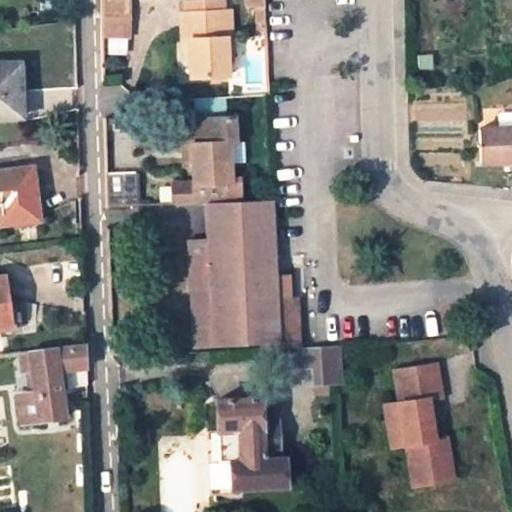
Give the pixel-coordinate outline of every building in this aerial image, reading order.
[(131,0),(100,0),(100,40),(130,39),(131,0)] [(229,76),(228,58),(228,39),(221,39),(220,13),(182,15),(183,40),(190,40),(190,59),(191,78),(229,76)] [(228,39),(228,58),(235,58),(232,13),(220,13),(221,39),(228,39)] [(19,59),(0,60),(0,115),(23,113),(19,59)] [(206,202),(231,201),(229,143),(236,143),(235,117),(193,118),(193,124),(194,144),(190,144),(190,162),(191,183),(167,184),(168,204),(206,202)] [(477,159),(485,159),(511,159),(511,122),(478,122),(477,159)] [(182,162),(190,162),(190,144),(194,144),(193,124),(181,125),(182,162)] [(34,168),(0,170),(0,219),(0,223),(39,219),(38,213),(44,213),(43,198),(37,198),(34,168)] [(134,172),(108,173),(109,210),(135,209),(134,172)] [(231,201),(206,202),(208,260),(190,261),(194,345),(261,342),(262,348),(281,347),(279,298),(274,199),(231,201)] [(4,276),(0,276),(0,328),(10,327),(4,276)] [(299,347),(297,297),(279,298),(281,347),(299,347)] [(29,351),(31,370),(34,392),(18,394),(21,422),(65,416),(62,388),(89,386),(87,344),(29,351)] [(299,348),(295,348),(295,377),(310,377),(311,386),(343,383),(341,345),(299,347),(299,348)] [(22,371),(31,370),(29,351),(20,352),(22,371)] [(386,368),(385,351),(371,352),(372,368),(386,368)] [(447,402),(440,373),(399,382),(405,411),(390,415),(399,456),(414,453),(423,493),(464,484),(456,444),(440,447),(431,406),(447,402)] [(258,403),(214,404),(216,465),(225,465),(259,464),(259,456),(258,416),(258,403)] [(276,416),(258,416),(259,456),(277,456),(276,416)] [(283,456),(259,456),(259,464),(225,465),(226,490),(284,489),(283,456)]
